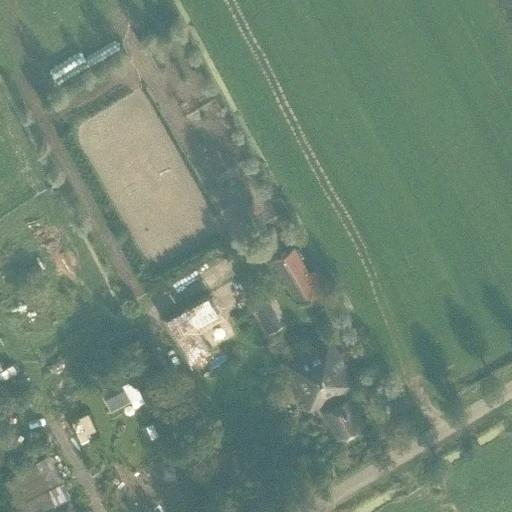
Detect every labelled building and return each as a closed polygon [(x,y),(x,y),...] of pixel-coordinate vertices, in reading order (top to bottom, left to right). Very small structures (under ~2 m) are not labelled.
[(319,290),(293,245),(271,258),(296,303),(319,290)] [(282,325),(265,296),(252,303),(269,332),(282,325)] [(214,313),(171,334),(192,376),(214,365),(203,345),(224,334),(214,313)] [(334,397),(354,388),(330,340),(285,362),(308,410),(323,403),(326,410),(323,411),(336,437),(364,424),(351,398),(337,404),(334,397)] [(4,479),(0,472),(0,509),(1,511),(34,511),(70,493),(49,455),(4,479)] [(76,511),(71,502),(52,511),(76,511)]
